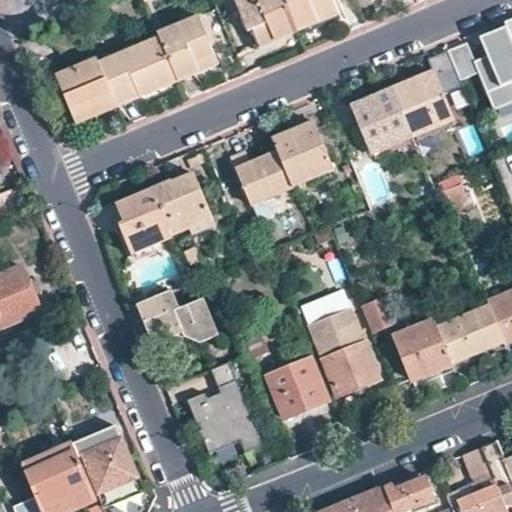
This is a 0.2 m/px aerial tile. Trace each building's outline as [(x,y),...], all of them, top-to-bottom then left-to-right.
[(286,0),(238,0),(259,46),(299,28),(286,0)] [(286,0),(299,28),(340,12),(334,0),(286,0)] [(200,17),(163,33),(164,35),(182,78),(183,80),(221,63),(200,17)] [(511,44),(504,25),(477,37),(485,55),(472,60),(465,42),(445,50),(458,80),(478,72),(493,110),(511,101),(511,44)] [(164,35),(101,63),(98,58),(56,75),(73,116),(100,104),(103,110),(118,105),(115,98),(137,89),(140,95),(182,78),(164,35)] [(391,88),(412,136),(453,119),(442,94),(461,86),(458,80),(445,50),(426,58),(432,71),(391,88)] [(391,88),(350,105),(370,154),(412,136),(391,88)] [(118,105),(140,95),(137,89),(115,98),(118,105)] [(100,104),(73,116),(76,122),(103,110),(100,104)] [(313,121),(272,138),(276,149),(279,156),(292,184),(333,167),(313,121)] [(472,123),(456,129),(469,158),(485,152),(472,123)] [(279,156),(276,149),(250,159),(253,167),(279,156)] [(245,151),(230,157),(250,201),(292,184),(279,156),(253,167),(250,159),(245,151)] [(475,179),(468,165),(436,178),(449,211),(475,201),(470,189),(465,190),(463,184),(475,179)] [(195,170),(153,187),(172,233),(215,216),(195,170)] [(0,194),(0,218),(29,206),(21,186),(0,194)] [(132,252),(173,235),(172,233),(153,187),(118,201),(127,222),(120,225),(132,252)] [(127,222),(118,201),(112,205),(120,225),(127,222)] [(0,318),(39,302),(32,287),(20,258),(0,266),(0,318)] [(182,307),(174,289),(144,301),(158,335),(193,321),(199,335),(219,328),(206,297),(182,307)] [(506,342),(506,343),(511,340),(511,290),(488,300),(490,305),(506,342)] [(385,297),(364,306),(374,330),(395,322),(385,297)] [(144,301),(137,304),(155,347),(185,335),(192,349),(222,337),(219,328),(199,335),(193,321),(158,335),(144,301)] [(490,305),(438,326),(452,363),(506,342),(490,305)] [(350,306),(310,323),(340,395),(380,378),(350,306)] [(435,320),(395,337),(412,380),(452,363),(438,326),(435,320)] [(313,356),(269,375),(288,419),(332,400),(313,356)] [(238,379),(231,361),(213,369),(221,386),(238,379)] [(266,443),(238,379),(221,386),(225,397),(212,402),(207,392),(190,399),(212,452),(243,439),(248,451),(266,443)] [(395,384),(381,390),(392,417),(406,412),(395,384)] [(105,505),(145,489),(124,436),(120,426),(79,443),(84,453),(105,505)] [(500,439),(484,446),(492,468),(499,484),(506,502),(507,503),(511,503),(511,454),(507,457),(500,439)] [(73,442),(21,464),(41,511),(73,511),(99,501),(90,482),(73,442)] [(484,446),(465,454),(474,475),(492,468),(484,446)] [(394,483),(385,487),(395,511),(413,511),(414,511),(437,502),(426,477),(397,489),(394,483)] [(453,503),(455,507),(456,511),(480,511),(506,502),(499,484),(453,503)] [(395,511),(385,487),(324,511),(395,511)]
